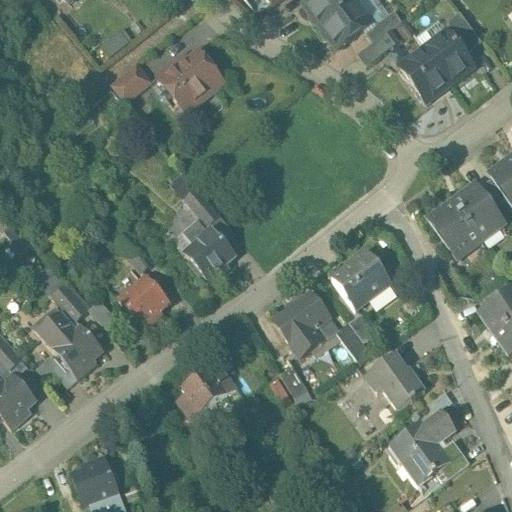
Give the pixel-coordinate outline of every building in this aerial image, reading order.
[(15,5),(10,0),(0,0),(0,15),(1,17),(15,5)] [(315,0),(304,9),(321,31),(356,5),(356,4),(361,0),(315,0)] [(356,5),(321,31),(338,53),(373,27),(356,5)] [(394,16),(366,37),(373,47),(386,38),(402,26),(394,16)] [(482,46),(460,17),(447,26),(469,55),(482,46)] [(134,45),(125,33),(101,52),(110,64),(134,45)] [(99,85),(55,35),(43,46),(40,43),(38,45),(40,48),(36,52),(52,70),(61,62),(83,87),(84,86),(90,93),(99,85)] [(473,70),(448,36),(423,54),(443,81),(448,88),(473,70)] [(395,49),(386,38),(373,47),(357,59),(366,71),(395,49)] [(448,88),(443,81),(423,54),(400,72),(402,74),(425,105),(448,88)] [(223,87),(199,57),(181,71),(178,66),(162,79),(178,98),(173,102),(186,118),(200,107),(199,106),(202,103),(223,87)] [(151,88),(136,70),(111,91),(125,109),(151,88)] [(87,116),(62,136),(71,147),(96,127),(87,116)] [(511,157),(492,173),(495,177),(509,196),(511,200),(511,157)] [(495,177),(476,191),(490,210),(509,196),(495,177)] [(171,185),(181,202),(194,195),(184,178),(171,185)] [(476,191),(473,187),(431,218),(459,257),(502,226),(490,210),(476,191)] [(220,220),(197,193),(185,203),(209,230),(209,229),(220,220)] [(237,238),(220,220),(209,229),(213,234),(226,248),(237,238)] [(0,233),(3,236),(8,232),(0,221),(0,233)] [(213,234),(209,237),(198,225),(183,238),(174,246),(185,258),(185,259),(211,288),(222,278),(219,274),(235,259),(226,248),(213,234)] [(154,269),(130,242),(119,252),(142,279),(154,269)] [(368,254),(332,281),(354,311),(391,284),(368,254)] [(38,283),(50,300),(63,291),(51,274),(38,283)] [(504,279),(478,298),(485,308),(511,288),(504,279)] [(147,282),(118,307),(144,337),(156,327),(152,323),(169,308),(147,282)] [(511,287),(485,308),(478,313),(509,355),(511,353),(511,287)] [(88,319),(65,292),(53,302),(77,329),(88,319)] [(311,296),(273,324),(300,359),(327,339),(332,335),(330,332),(336,327),(311,296)] [(116,326),(100,308),(89,317),(106,336),(116,326)] [(375,334),(361,315),(348,324),(349,324),(363,343),(375,334)] [(77,337),(65,323),(41,344),(78,387),(90,377),(86,373),(103,358),(81,333),(77,337)] [(363,343),(349,324),(336,334),(360,364),(372,354),(363,343)] [(0,344),(0,367),(10,379),(21,369),(0,344)] [(411,379),(394,357),(365,378),(377,394),(382,389),(399,411),(425,392),(413,377),(411,379)] [(292,367),(279,376),(295,399),(308,391),(292,367)] [(222,372),(213,378),(209,373),(196,383),(214,407),(236,390),(222,372)] [(4,392),(0,386),(0,423),(12,437),(23,427),(20,423),(37,408),(14,383),(4,392)] [(186,398),(177,405),(191,424),(214,407),(196,383),(182,393),(186,398)] [(308,391),(295,399),(298,405),(311,397),(308,391)] [(441,412),(423,425),(423,424),(420,426),(414,426),(412,432),(389,450),(389,451),(390,452),(389,455),(396,466),(400,466),(401,466),(417,488),(432,477),(433,478),(437,475),(436,474),(440,472),(451,463),(451,462),(461,454),(453,443),(442,451),(438,446),(456,433),(441,412)] [(461,454),(451,462),(451,463),(440,472),(448,482),(470,466),(461,454)] [(105,463),(91,469),(92,473),(72,482),(83,511),(87,511),(119,499),(105,463)]
